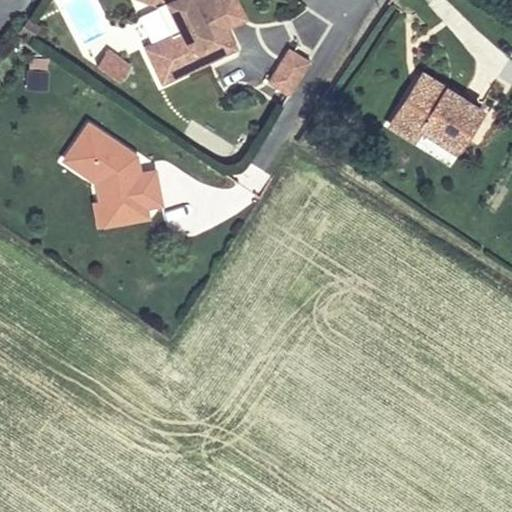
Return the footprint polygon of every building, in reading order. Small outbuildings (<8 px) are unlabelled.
[(126,0),(125,4),(149,13),(162,42),(135,54),(152,92),(228,57),(218,35),(213,23),(207,21),(200,24),(197,18),(205,15),(207,10),(202,0),(126,0)] [(245,24),(233,0),(227,0),(207,10),(205,15),(197,18),(200,24),(207,21),(213,23),(218,35),(245,24)] [(20,17),(11,30),(23,38),(32,25),(20,17)] [(90,61),(113,77),(123,62),(99,47),(90,61)] [(310,61),(290,47),(267,80),(288,94),(310,61)] [(24,86),(47,87),(48,57),(25,56),(24,86)] [(422,73),(414,86),(435,100),(444,87),(422,73)] [(435,100),(414,86),(390,123),(412,137),(419,127),(453,149),(479,109),(444,87),(435,100)] [(58,159),(92,179),(97,200),(106,198),(111,219),(144,211),(142,202),(157,198),(150,165),(129,170),(126,158),(132,157),(130,151),(81,121),(58,159)] [(453,149),(419,127),(412,137),(447,160),(453,149)] [(134,169),(132,157),(126,158),(129,170),(134,169)] [(106,198),(97,200),(91,201),(96,223),(111,219),(106,198)]
